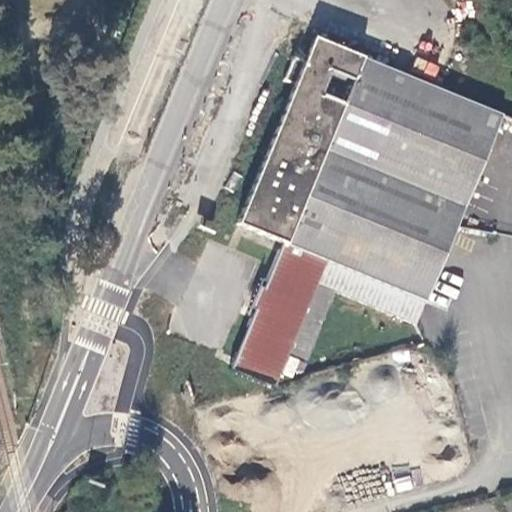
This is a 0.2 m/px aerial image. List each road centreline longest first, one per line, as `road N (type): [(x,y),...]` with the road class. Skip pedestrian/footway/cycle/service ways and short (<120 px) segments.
road 1 (tertiary): [(225,0),(50,436)]
road 2 (unclassified): [(50,436),(110,427),(150,438),(173,457),(191,511)]
